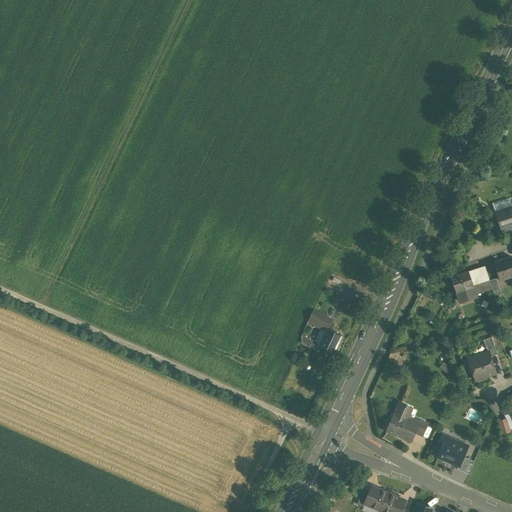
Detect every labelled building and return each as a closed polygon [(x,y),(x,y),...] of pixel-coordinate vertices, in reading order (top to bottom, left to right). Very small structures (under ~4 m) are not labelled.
[(511,206),(495,212),(501,231),(511,227),(511,206)] [(492,255),(483,256),(484,263),(492,262),(492,255)] [(511,257),(494,263),(500,280),(511,276),(511,257)] [(485,266),(479,268),(482,278),(488,276),(485,266)] [(479,268),(469,272),(473,286),(483,282),(482,278),(479,268)] [(469,272),(451,277),(456,292),(474,286),(473,286),(469,272)] [(488,276),(482,278),(483,282),(473,286),(474,286),(476,293),(492,288),(489,281),(488,276)] [(496,278),(489,281),(492,288),(493,291),(500,289),(496,278)] [(474,286),(456,292),(459,301),(476,295),(476,293),(474,286)] [(333,321),(313,311),(308,320),(328,329),(333,321)] [(342,336),(328,329),(320,346),(321,347),(334,353),(342,336)] [(320,346),(301,337),(302,344),(319,352),(321,347),(320,346)] [(491,337),(483,340),(487,352),(489,352),(490,357),(497,354),(491,337)] [(487,352),(472,357),(475,368),(472,369),(476,380),(477,380),(478,381),(486,378),(487,377),(496,374),(490,357),(489,352),(487,352)] [(399,403),(396,412),(395,412),(387,431),(411,441),(415,433),(418,425),(418,424),(405,419),(410,408),(399,403)] [(428,424),(419,420),(418,424),(418,425),(415,433),(423,436),(428,424)] [(511,434),(506,420),(499,423),(503,436),(511,434)] [(459,442),(449,438),(448,441),(441,438),(438,447),(442,448),(438,456),(459,465),(459,466),(463,456),(466,449),(458,446),(459,442)] [(474,461),(463,456),(459,466),(459,465),(457,469),(468,474),(474,461)] [(389,493),(372,486),(369,493),(364,504),(365,504),(381,511),(389,493)] [(363,490),(357,504),(363,507),(365,504),(364,504),(369,493),(363,490)] [(405,501),(389,493),(381,511),(383,511),(400,511),(402,508),(405,501)] [(428,508),(418,503),(414,511),(431,511),(433,510),(431,507),(428,508)]
